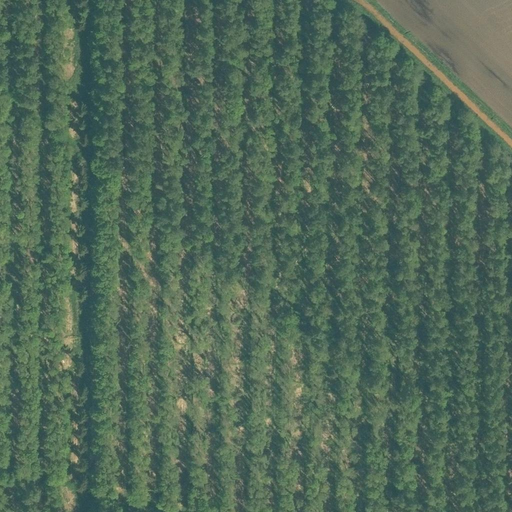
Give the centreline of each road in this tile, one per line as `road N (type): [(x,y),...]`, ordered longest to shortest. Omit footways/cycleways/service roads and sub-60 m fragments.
road 1 (track): [(82,511),(83,0)]
road 2 (track): [(511,153),(367,15),(338,0)]
